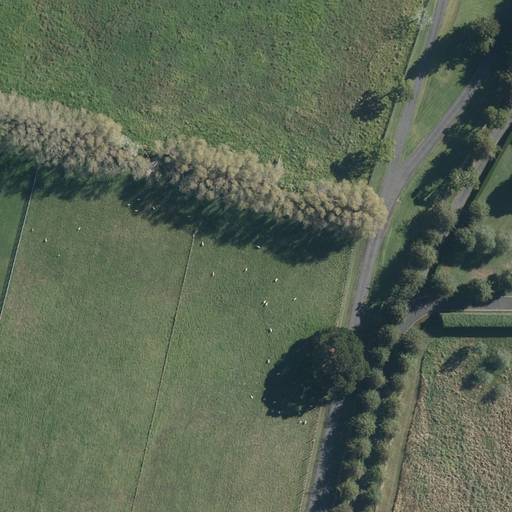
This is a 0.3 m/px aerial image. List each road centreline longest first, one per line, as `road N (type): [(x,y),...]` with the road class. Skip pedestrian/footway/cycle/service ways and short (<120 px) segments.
road 1 (track): [(511,14),(485,72),(381,203)]
road 2 (track): [(418,304),(511,124)]
